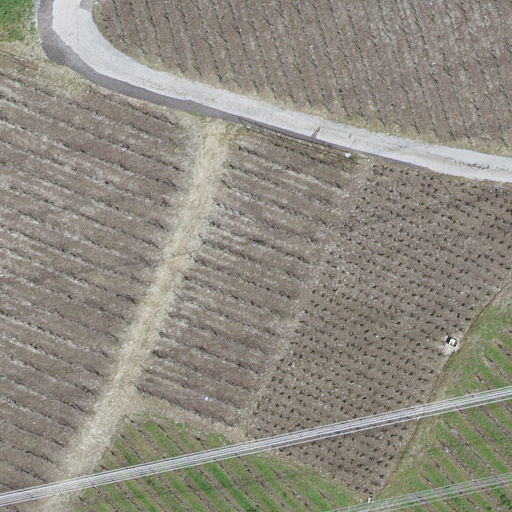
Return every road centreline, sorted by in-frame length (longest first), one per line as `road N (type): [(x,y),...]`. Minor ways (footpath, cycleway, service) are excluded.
road 1 (track): [(96,0),(69,18),(89,72),(285,132),(511,186)]
road 2 (track): [(207,108),(190,210),(107,440),(61,511)]
